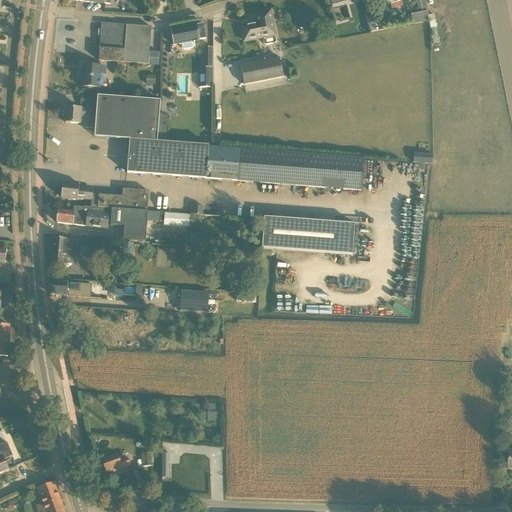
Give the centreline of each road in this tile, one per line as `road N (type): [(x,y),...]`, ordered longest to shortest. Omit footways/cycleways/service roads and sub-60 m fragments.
road 1 (primary): [(81,511),(50,383),(32,246),(41,10)]
road 2 (unclassified): [(95,511),(152,500),(485,511)]
road 3 (unclassified): [(235,0),(157,20),(41,10)]
road 4 (residential): [(3,163),(16,0)]
